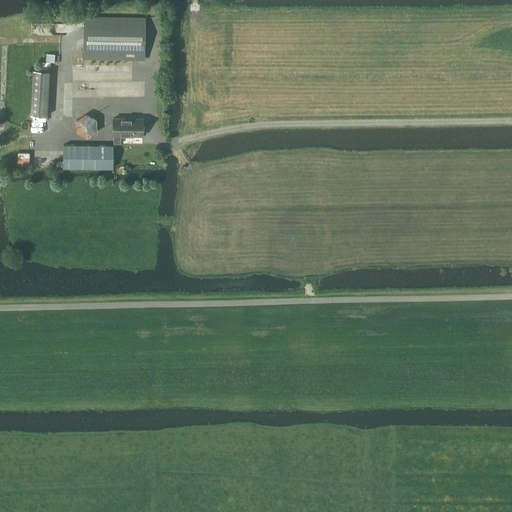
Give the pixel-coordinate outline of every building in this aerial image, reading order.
[(145,48),(145,18),(85,18),(84,59),(145,60),(145,48)] [(47,115),(50,71),(32,70),(30,114),(47,115)] [(97,131),(97,119),(86,113),(76,120),(76,131),(87,137),(97,131)] [(143,135),(143,119),(113,118),(113,135),(143,135)] [(55,166),(64,166),(106,167),(106,168),(113,168),(113,156),(113,145),(64,145),(64,160),(55,161),(55,166)]
